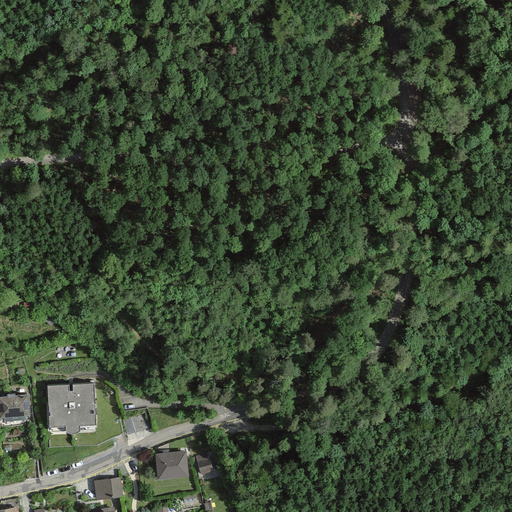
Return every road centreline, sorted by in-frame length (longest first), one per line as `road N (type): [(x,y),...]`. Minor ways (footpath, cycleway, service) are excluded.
road 1 (unclassified): [(182,429),(286,405),(364,366),(396,313),(404,281),(410,139)]
road 2 (unclassified): [(0,166),(289,157),(410,139)]
road 3 (track): [(220,422),(381,417),(511,358)]
road 4 (residential): [(0,494),(78,475),(182,429)]
road 5 (unclassified): [(410,139),(383,0)]
